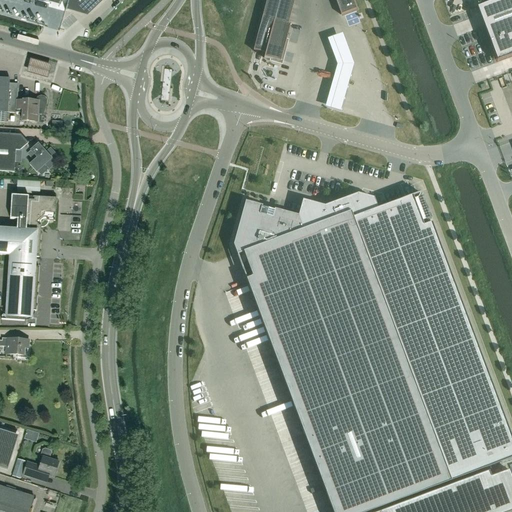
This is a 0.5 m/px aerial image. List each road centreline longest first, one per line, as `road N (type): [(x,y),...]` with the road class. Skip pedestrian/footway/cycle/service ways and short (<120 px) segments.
road 1 (unclassified): [(197,511),(178,434),(174,349),(194,242),(243,105)]
road 2 (tertiary): [(120,511),(124,481),(107,322),(139,184)]
road 3 (unclassified): [(479,146),(415,155),(243,105)]
road 4 (unclassified): [(424,0),(479,146)]
